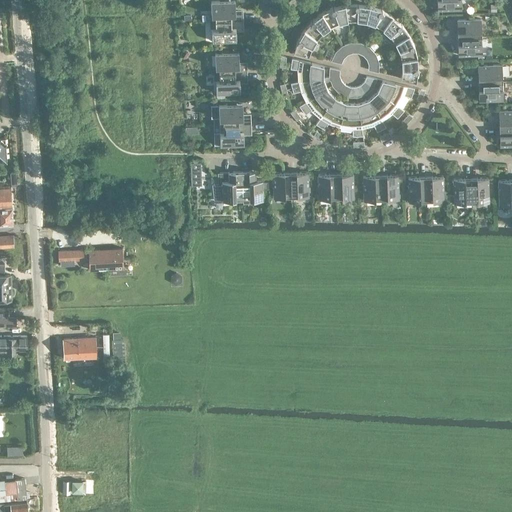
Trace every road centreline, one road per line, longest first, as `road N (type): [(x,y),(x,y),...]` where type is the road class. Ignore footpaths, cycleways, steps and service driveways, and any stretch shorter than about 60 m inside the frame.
road 1 (residential): [(50,511),(14,0)]
road 2 (track): [(196,511),(197,403),(135,314),(40,315)]
road 3 (residential): [(307,142),(271,88),(279,29)]
